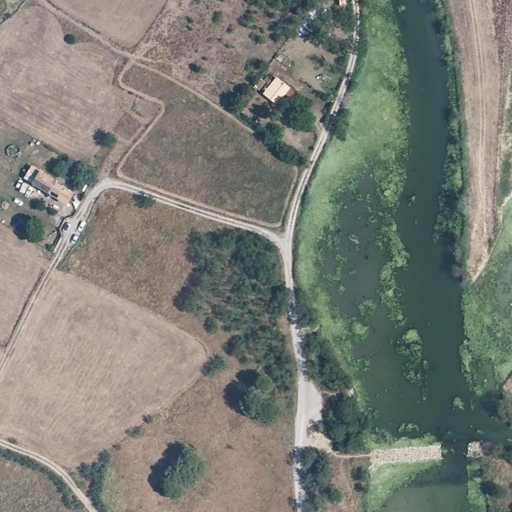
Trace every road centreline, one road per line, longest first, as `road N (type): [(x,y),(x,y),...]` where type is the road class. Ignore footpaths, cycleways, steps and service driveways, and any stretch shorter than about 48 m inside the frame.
road 1 (track): [(511,292),(482,0)]
road 2 (track): [(302,511),(304,385),(287,244)]
road 3 (track): [(287,244),(356,48),(356,0)]
road 4 (track): [(287,244),(113,184),(98,190),(72,239)]
road 5 (track): [(0,370),(72,239)]
road 6 (track): [(0,440),(57,469),(99,511)]
